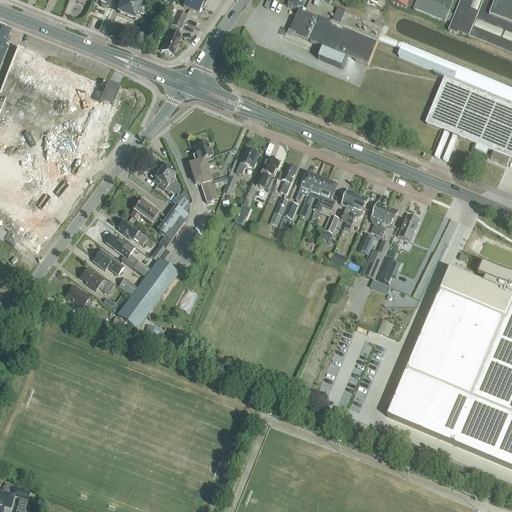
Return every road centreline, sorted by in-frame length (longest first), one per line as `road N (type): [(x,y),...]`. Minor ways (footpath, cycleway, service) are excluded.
road 1 (tertiary): [(0,333),(187,85)]
road 2 (residential): [(259,114),(254,129),(410,195),(424,200),(431,181)]
road 3 (secondary): [(187,85),(0,10)]
road 4 (secondary): [(431,181),(259,114)]
